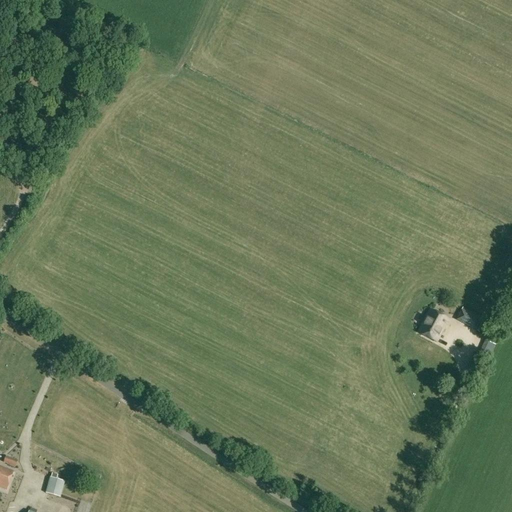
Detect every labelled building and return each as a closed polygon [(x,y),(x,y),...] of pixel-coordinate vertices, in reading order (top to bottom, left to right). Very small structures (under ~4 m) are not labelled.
[(483,318),(463,307),(456,320),(479,332),(485,323),(482,321),(483,318)] [(430,311),(419,333),(436,342),(448,320),(430,311)] [(485,340),(478,352),(489,358),(495,345),(485,340)] [(15,467),(16,466),(18,461),(6,457),(3,463),(15,467)] [(0,487),(6,490),(14,472),(0,466),(0,487)] [(50,477),(46,494),(60,498),(65,481),(57,479),(51,477),(50,477)]
